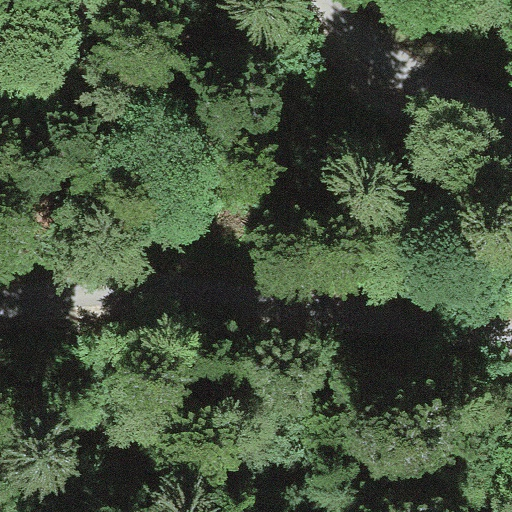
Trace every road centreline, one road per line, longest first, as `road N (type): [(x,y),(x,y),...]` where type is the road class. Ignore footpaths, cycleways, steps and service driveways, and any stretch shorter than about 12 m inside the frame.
road 1 (unclassified): [(511,343),(125,299),(0,310)]
road 2 (unclassified): [(322,0),(349,33),(426,94),(511,127)]
